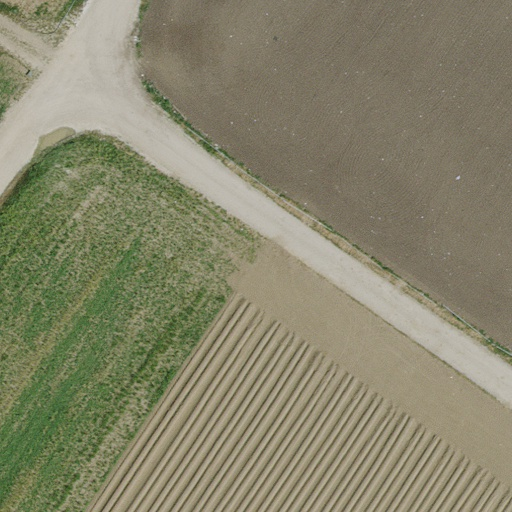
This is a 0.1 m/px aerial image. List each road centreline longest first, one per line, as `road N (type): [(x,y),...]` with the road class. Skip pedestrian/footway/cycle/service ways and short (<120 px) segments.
road 1 (track): [(0,27),(511,384)]
road 2 (track): [(113,0),(0,174)]
